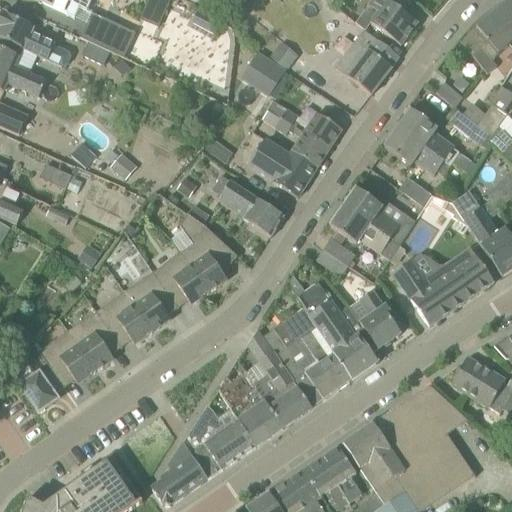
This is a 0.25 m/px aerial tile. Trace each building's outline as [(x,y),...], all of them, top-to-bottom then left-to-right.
[(32,0),(54,9),(63,14),(67,4),(86,12),(87,13),(93,0),(32,0)] [(159,26),(170,3),(164,0),(149,0),(141,18),(159,26)] [(374,0),(369,8),(368,9),(378,16),(371,26),(401,49),(407,41),(418,26),(406,17),(405,13),(412,4),(406,0),(374,0)] [(479,50),(511,22),(511,0),(469,37),(463,45),(472,57),(480,51),(479,50)] [(193,24),(215,36),(221,25),(199,13),(193,24)] [(69,55),(55,48),(31,37),(34,30),(4,16),(3,18),(0,17),(0,40),(23,51),(36,57),(38,58),(63,70),(68,68),(72,59),(69,55)] [(135,36),(91,16),(85,28),(79,40),(89,44),(110,55),(123,61),(135,36)] [(491,63),(511,45),(511,22),(479,50),(480,51),(472,57),(488,76),(497,69),(491,63)] [(354,45),(335,70),(347,79),(346,79),(371,98),(392,71),(391,71),(392,69),(399,60),(378,43),(376,42),(365,34),(364,33),(355,45),(354,45)] [(0,92),(4,94),(7,86),(38,100),(45,83),(29,76),(38,58),(36,57),(23,51),(0,40),(0,92)] [(104,68),(110,55),(89,44),(83,58),(104,68)] [(282,46),(271,61),(287,72),(297,57),(282,46)] [(287,72),(258,55),(249,70),(277,88),(287,72)] [(123,79),(131,72),(121,61),(113,69),(123,79)] [(461,79),(454,88),(463,95),(471,86),(461,79)] [(462,100),(444,86),(436,95),(455,111),(462,100)] [(492,105),(508,112),(511,103),(511,92),(500,88),(492,105)] [(216,104),(213,111),(222,115),(225,108),(216,104)] [(273,104),(268,112),(329,152),(332,148),(342,132),(316,116),(309,127),(306,131),(296,124),(299,120),(288,113),(273,104)] [(0,129),(19,138),(28,118),(0,105),(0,129)] [(492,108),(478,130),(492,140),(499,130),(507,119),(492,108)] [(329,152),(268,112),(262,122),(276,131),(287,138),(289,134),(293,136),(294,135),(301,139),(292,154),(317,170),(329,152)] [(411,113),(398,132),(451,169),(452,167),(460,156),(450,147),(435,136),(438,132),(411,113)] [(458,114),(450,125),(471,140),(478,130),(458,114)] [(474,136),(471,140),(483,150),(489,141),(491,142),(492,140),(478,130),(474,136)] [(503,155),(511,145),(511,142),(499,130),(492,140),(491,142),(503,155)] [(451,169),(398,132),(385,151),(411,169),(414,165),(434,179),(438,174),(444,179),(451,169)] [(215,140),(207,151),(218,158),(225,148),(215,140)] [(298,200),(317,170),(292,154),(290,157),(266,142),(248,168),(298,200)] [(511,164),(511,145),(503,155),(511,164)] [(82,146),(71,157),(86,171),(96,160),(82,146)] [(123,159),(113,171),(127,183),(137,172),(123,159)] [(476,168),(468,162),(461,171),(470,177),(476,168)] [(65,192),(71,178),(46,167),(40,181),(65,192)] [(511,172),(486,196),(497,208),(511,194),(511,172)] [(190,200),(197,189),(185,180),(177,191),(190,200)] [(271,240),(284,219),(222,180),(213,194),(248,217),(244,223),(271,240)] [(423,210),(431,197),(407,181),(399,193),(423,210)] [(416,225),(407,219),(387,205),(383,210),(357,191),(344,211),(399,249),(416,225)] [(156,196),(147,203),(153,208),(159,199),(156,196)] [(171,197),(168,202),(175,207),(179,202),(171,197)] [(24,212),(0,201),(0,220),(16,228),(24,212)] [(399,249),(344,211),(331,229),(357,248),(360,243),(380,257),(379,258),(389,264),(399,249)] [(511,273),(511,239),(505,230),(499,235),(482,211),(464,223),(502,280),(511,273)] [(223,276),(238,260),(207,231),(188,217),(180,228),(194,248),(182,256),(209,295),(227,283),(223,276)] [(129,227),(124,234),(131,239),(136,231),(129,227)] [(356,258),(331,242),(323,253),(348,269),(356,258)] [(100,258),(86,248),(77,262),(90,272),(100,258)] [(340,280),(348,269),(323,253),(316,263),(340,280)] [(209,295),(182,256),(154,276),(178,311),(189,304),(191,308),(196,304),(209,295)] [(412,263),(393,275),(429,330),(494,285),(476,258),(430,289),(425,281),(412,263)] [(153,335),(166,326),(171,322),(168,318),(178,311),(154,276),(125,296),(153,335)] [(74,277),(62,287),(69,295),(81,285),(74,277)] [(303,292),(296,297),(298,300),(305,311),(353,383),(356,380),(359,378),(362,376),(368,372),(372,369),(374,368),(378,365),(372,356),(378,351),(379,352),(380,351),(362,326),(351,310),(340,317),(319,286),(317,287),(315,285),(303,292)] [(385,310),(374,294),(362,303),(373,318),(362,326),(380,351),(382,350),(383,352),(392,347),(390,344),(401,337),(391,323),(394,321),(387,309),(385,310)] [(135,347),(153,335),(125,296),(97,316),(122,351),(132,343),(135,347)] [(353,383),(305,311),(274,332),(263,340),(279,364),(290,357),(296,366),(298,365),(305,375),(318,367),(337,394),(353,383)] [(111,358),(122,351),(97,316),(69,335),(96,374),(114,362),(111,358)] [(36,338),(11,326),(0,321),(0,348),(4,350),(23,360),(24,359),(36,338)] [(279,364),(263,340),(258,334),(248,348),(268,378),(254,387),(284,430),(312,411),(310,409),(279,364)] [(78,387),(96,374),(69,335),(40,355),(51,370),(65,390),(75,383),(78,387)] [(509,340),(494,349),(506,363),(509,361),(511,366),(511,372),(511,373),(511,338),(509,340)] [(324,403),(337,394),(318,367),(305,375),(298,365),(296,366),(290,357),(279,364),(310,409),(323,401),(324,403)] [(55,398),(65,390),(51,370),(38,379),(24,359),(23,360),(10,373),(21,390),(40,416),(58,403),(55,398)] [(467,361),(451,387),(489,411),(506,384),(467,361)] [(228,379),(219,393),(232,413),(239,423),(257,449),(258,448),(259,447),(264,444),(269,440),(275,436),(281,432),(283,431),(284,430),(254,387),(249,379),(237,387),(234,384),(234,383),(228,379)] [(447,437),(468,423),(430,388),(374,426),(406,475),(375,495),(380,502),(374,511),(426,511),(475,480),(447,437)] [(257,449),(239,423),(232,413),(218,422),(214,415),(209,410),(184,446),(190,457),(208,483),(257,449)] [(375,495),(406,475),(374,426),(343,447),(375,495)] [(208,483),(190,457),(184,446),(169,469),(172,474),(161,481),(163,485),(152,492),(163,509),(171,509),(208,483)] [(357,477),(339,450),(322,462),(350,505),(362,497),(351,481),(357,477)] [(132,511),(143,505),(112,460),(44,507),(29,500),(23,511),(132,511)] [(340,511),(350,505),(322,462),(305,473),(323,500),(326,497),(335,511),(340,511)] [(323,511),(318,503),(323,500),(305,473),(287,485),(305,511),(323,511)] [(305,511),(287,485),(270,496),(280,511),(305,511)] [(280,511),(270,496),(247,511),(246,511),(280,511)]
